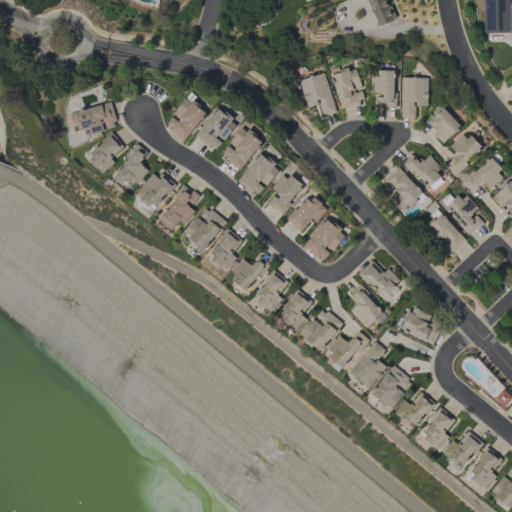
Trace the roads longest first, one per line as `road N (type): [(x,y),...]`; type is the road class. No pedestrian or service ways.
road 1 (residential): [(511,369),(255,92),(195,65),(86,45)]
road 2 (residential): [(383,233),(349,267),(332,276),(312,271),(201,168),(153,137),(145,115)]
road 3 (residential): [(314,154),(342,128),(388,128),(397,138),(346,191)]
road 4 (residential): [(479,332),(446,355),(444,373),(511,435)]
road 5 (residential): [(37,26),(39,47),(54,61),(71,60),(86,45),(71,19),(54,15),(37,26)]
road 6 (residential): [(447,0),(465,59),(511,127)]
